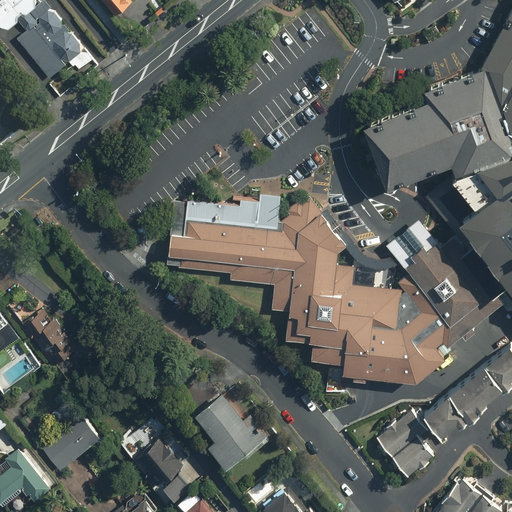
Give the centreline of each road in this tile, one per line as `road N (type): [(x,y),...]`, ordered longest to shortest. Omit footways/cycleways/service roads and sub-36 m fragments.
road 1 (residential): [(380,511),(267,373),(106,254),(32,161)]
road 2 (primary): [(229,0),(32,161)]
road 3 (residential): [(348,181),(344,93),(377,25)]
road 4 (residential): [(478,431),(389,511)]
